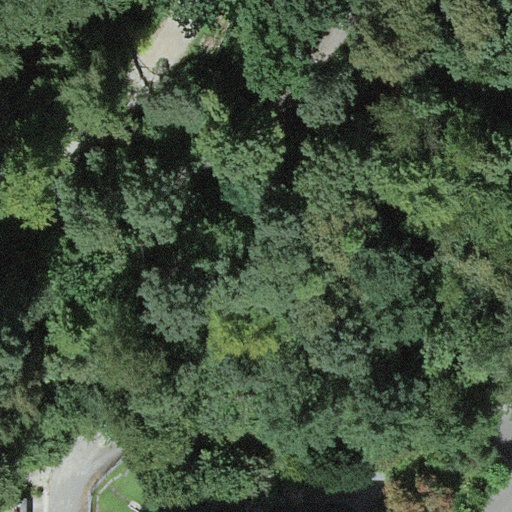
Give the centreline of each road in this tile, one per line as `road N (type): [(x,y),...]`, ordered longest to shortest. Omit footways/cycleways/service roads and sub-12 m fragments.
road 1 (unclassified): [(53,511),(53,485),(118,442),(511,412)]
road 2 (track): [(0,192),(73,150),(151,74),(197,0)]
